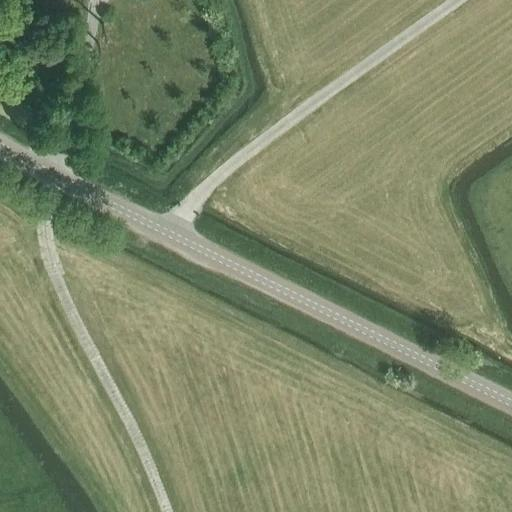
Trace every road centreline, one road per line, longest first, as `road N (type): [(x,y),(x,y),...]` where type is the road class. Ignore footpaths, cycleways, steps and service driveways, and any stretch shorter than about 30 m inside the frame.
road 1 (tertiary): [(511,405),(0,148)]
road 2 (track): [(50,177),(47,220),(59,288),(126,417),(163,511)]
